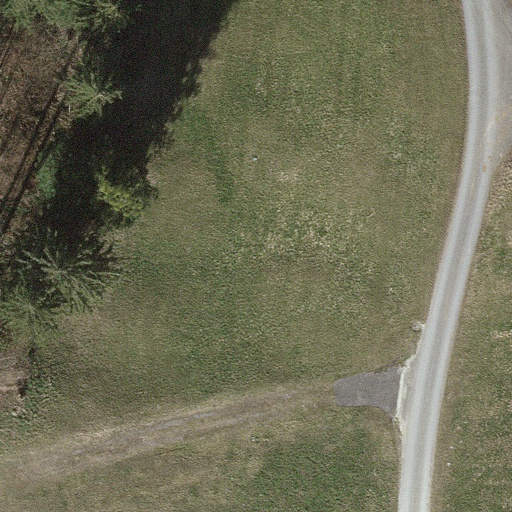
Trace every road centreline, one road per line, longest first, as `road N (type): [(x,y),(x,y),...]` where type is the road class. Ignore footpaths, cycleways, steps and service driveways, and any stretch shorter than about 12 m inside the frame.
road 1 (track): [(476,0),(488,63),(487,134),(421,400),(414,511)]
road 2 (track): [(421,400),(352,393),(0,471)]
